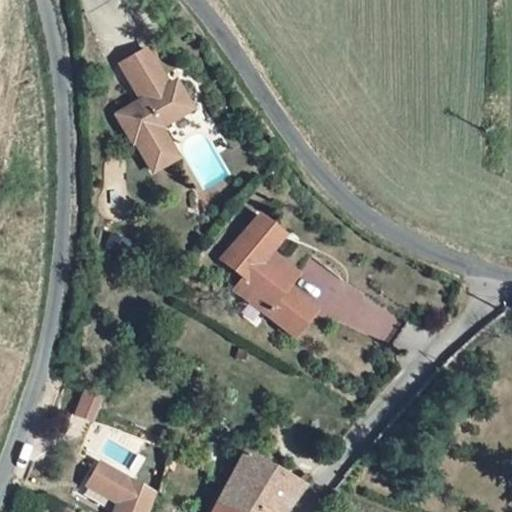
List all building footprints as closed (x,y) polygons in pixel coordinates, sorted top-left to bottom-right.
[(103,76),(124,112),(100,125),(115,152),(118,151),(135,183),(158,170),(141,139),(173,121),(161,102),(155,106),(129,61),(103,76)] [(149,210),(142,195),(131,200),(139,215),(149,210)] [(200,269),(222,287),(213,298),(274,346),(292,319),(263,295),(274,281),(246,259),(260,242),(236,223),(200,269)] [(246,455),(228,490),(219,508),(226,511),(291,511),(306,491),(299,487),(246,455)] [(142,511),(152,485),(97,460),(87,483),(116,496),(108,511),(142,511)]
